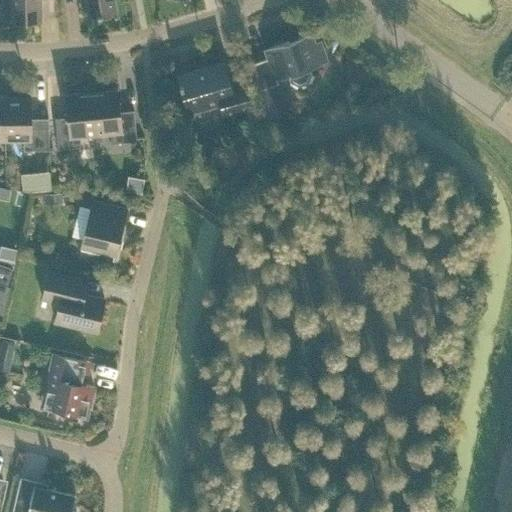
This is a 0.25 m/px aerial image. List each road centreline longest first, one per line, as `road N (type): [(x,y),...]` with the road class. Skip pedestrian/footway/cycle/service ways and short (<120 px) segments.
road 1 (residential): [(263,0),(115,46),(0,54)]
road 2 (residential): [(105,462),(119,439),(153,223)]
road 3 (unclassified): [(511,126),(353,0)]
